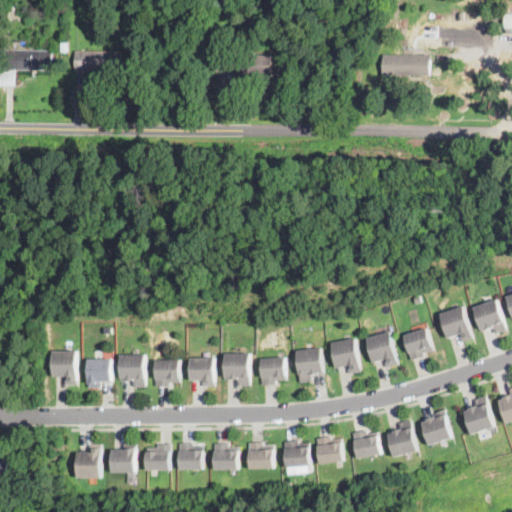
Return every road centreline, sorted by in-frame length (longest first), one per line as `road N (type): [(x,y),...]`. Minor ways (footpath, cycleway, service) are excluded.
road 1 (residential): [(0,416),(303,412),(408,392),(511,358)]
road 2 (residential): [(0,126),(511,133)]
